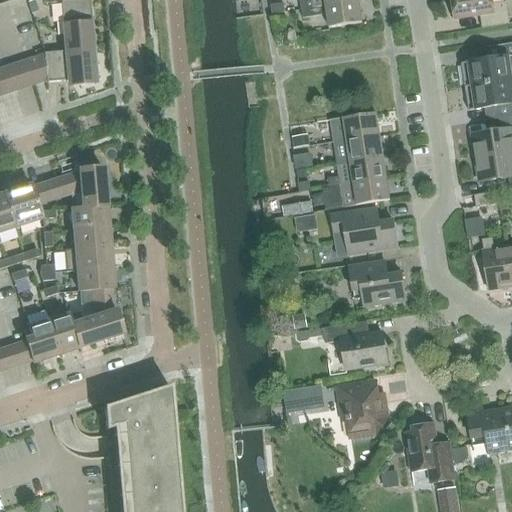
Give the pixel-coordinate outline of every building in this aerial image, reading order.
[(357,0),(310,0),(311,1),(300,3),(301,11),(358,2),(357,0)] [(491,0),(450,0),(454,20),(479,16),(482,29),(509,25),(506,3),(493,5),(491,0)] [(34,1),(27,4),(30,14),(37,12),(34,1)] [(65,53),(94,51),(90,1),(60,4),(65,53)] [(358,2),(301,11),(302,20),(314,18),(327,16),(329,29),(362,24),(358,2)] [(271,16),(285,14),(283,4),(270,7),(271,16)] [(465,89),(511,81),(511,44),(475,51),(477,63),(461,65),(465,89)] [(65,53),(43,54),(43,56),(25,62),(32,86),(46,82),(46,84),(97,79),(94,51),(65,53)] [(0,69),(0,86),(3,96),(16,92),(8,67),(0,69)] [(511,81),(465,89),(468,112),(484,110),(486,122),(499,120),(511,117),(511,81)] [(334,144),(379,137),(376,115),(331,122),(334,144)] [(476,160),(511,154),(511,117),(499,120),(500,132),(472,136),(476,160)] [(307,136),(291,139),(291,142),(293,151),(309,148),(307,136)] [(383,158),(379,137),(334,144),(337,165),(383,158)] [(511,154),(476,160),(480,184),(508,179),(510,191),(511,190),(511,154)] [(311,156),(294,159),(296,171),(313,168),(311,156)] [(339,178),(328,180),(329,188),(341,187),(386,179),(383,158),(337,165),(339,178)] [(82,210),(105,208),(102,168),(79,170),(79,174),(55,181),(60,198),(81,191),(82,209),(82,210)] [(296,172),(297,181),(308,179),(307,170),(296,172)] [(390,202),(386,179),(341,187),(344,209),(390,202)] [(41,219),(39,213),(31,187),(4,196),(14,228),(41,219)] [(476,209),(499,205),(497,193),(474,197),(476,209)] [(0,232),(14,228),(4,196),(0,197),(0,232)] [(311,205),(282,209),(284,218),(313,214),(311,205)] [(74,231),(107,228),(105,208),(82,210),(82,209),(72,210),(74,231)] [(376,210),(331,217),(337,258),(398,250),(394,222),(379,224),(376,210)] [(39,213),(41,219),(42,221),(55,220),(54,211),(39,213)] [(64,252),(109,248),(107,228),(74,231),(75,251),(63,252),(64,252)] [(44,249),(52,248),(51,233),(43,234),(44,249)] [(511,288),(511,287),(506,249),(494,251),(492,240),(482,241),(484,252),(482,252),(488,292),(511,288)] [(65,273),(110,269),(109,248),(64,252),(65,273)] [(25,262),(37,259),(35,251),(23,254),(25,262)] [(4,261),(7,268),(20,264),(18,256),(4,261)] [(387,277),(385,263),(349,268),(354,301),(363,300),(364,309),(406,302),(401,275),(387,277)] [(39,276),(54,275),(54,266),(40,267),(39,275),(39,276)] [(110,289),(110,290),(112,290),(110,269),(65,273),(65,274),(77,273),(79,293),(93,292),(93,291),(110,289)] [(13,283),(27,279),(25,271),(10,275),(13,283)] [(44,299),(58,295),(56,287),(41,292),(44,299)] [(112,313),(110,290),(110,289),(93,291),(93,292),(95,319),(72,326),(71,326),(78,348),(123,334),(115,312),(112,313)] [(71,326),(72,326),(69,316),(48,323),(59,355),(78,348),(71,326)] [(304,317),(292,319),(294,331),(306,329),(304,317)] [(32,364),(59,355),(48,323),(28,329),(31,339),(24,342),(32,364)] [(366,337),(364,324),(322,331),(323,339),(324,343),(327,345),(341,343),(345,371),(387,365),(382,335),(366,337)] [(322,331),(295,335),(296,343),(299,344),(308,343),(310,341),(323,339),(322,331)] [(372,398),(370,384),(342,388),(350,440),(376,436),(387,420),(384,396),(372,398)] [(180,511),(178,486),(169,388),(104,410),(106,431),(122,426),(129,511),(180,511)] [(300,392),(282,395),(285,416),(303,413),(300,392)] [(511,409),(468,416),(473,448),(487,446),(488,455),(511,451),(511,409)] [(427,427),(426,424),(425,423),(412,425),(411,427),(412,434),(405,435),(414,490),(430,488),(430,485),(455,481),(449,445),(437,447),(434,425),(427,427)] [(390,425),(382,437),(387,441),(396,429),(390,425)] [(466,450),(451,452),(454,467),(462,466),(468,458),(466,450)] [(455,489),(440,491),(442,503),(456,501),(455,489)]
